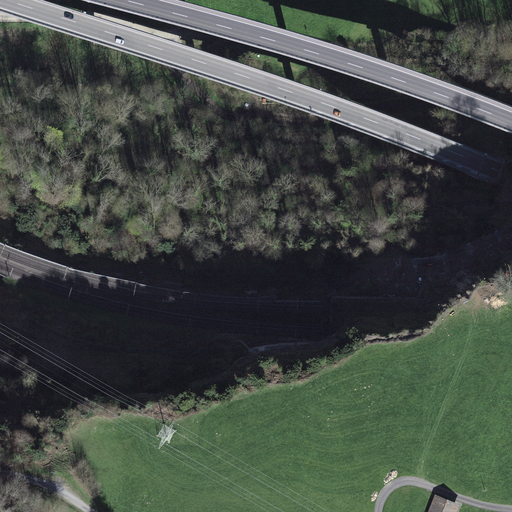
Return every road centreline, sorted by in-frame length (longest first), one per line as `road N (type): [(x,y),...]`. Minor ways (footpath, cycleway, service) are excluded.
road 1 (motorway): [(4,0),(356,115),(511,177)]
road 2 (motorway): [(511,121),(335,58),(123,0)]
road 3 (unclassified): [(379,511),(385,492),(405,481),(511,509)]
